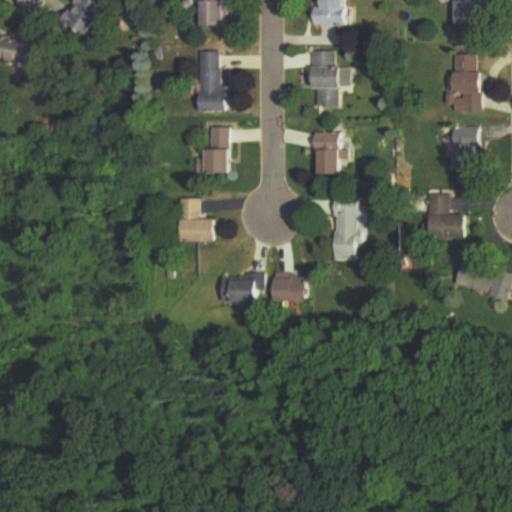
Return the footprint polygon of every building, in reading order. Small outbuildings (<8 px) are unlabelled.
[(90,38),(110,8),(97,0),(78,0),(65,21),(90,38)] [(204,0),(208,0),(207,27),(232,27),(232,0),(204,0)] [(324,0),(325,8),(317,8),(316,26),(350,26),(350,0),(324,0)] [(461,0),(462,27),(486,26),(485,0),(461,0)] [(47,35),(22,30),(20,40),(1,36),(0,43),(0,60),(41,68),(47,35)] [(339,52),(316,52),(316,92),(321,92),(321,109),(348,109),(348,67),(339,67),(339,52)] [(206,113),(229,113),(229,53),(206,53),(206,113)] [(463,57),(463,107),(490,107),(490,72),(479,72),(479,57),(463,57)] [(459,128),(459,171),(487,171),(487,128),(459,128)] [(214,175),(237,175),(237,129),(214,129),(214,175)] [(347,175),(347,134),(322,134),(322,175),(347,175)] [(473,215),(454,215),(454,196),(437,196),(437,239),(473,239),(473,215)] [(186,243),(221,243),(221,221),(204,221),(204,200),(185,200),(186,243)] [(368,200),(340,200),(339,261),(367,262),(368,200)] [(467,290),(511,299),(511,273),(473,265),(467,290)] [(277,302),(315,303),(316,276),(278,274),(277,302)] [(270,276),(226,276),(226,303),(270,303),(270,276)]
